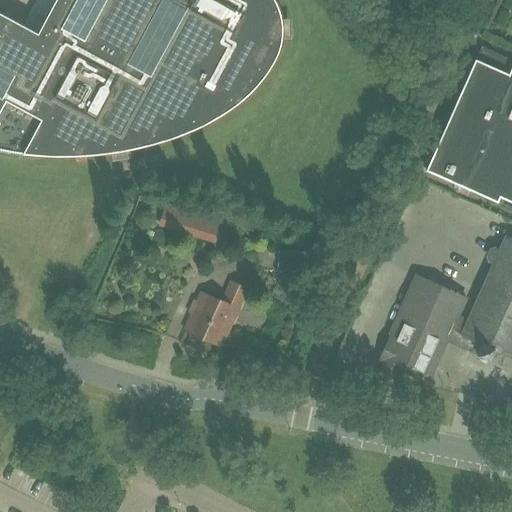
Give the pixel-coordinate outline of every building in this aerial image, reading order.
[(56,0),(38,33),(23,25),(0,13),(0,146),(24,152),(55,154),(74,153),(90,152),(118,149),(129,147),(139,145),(148,142),(158,140),(177,134),(192,128),(203,122),(214,116),(232,105),(242,97),(249,91),(256,83),(263,75),(268,68),(273,61),(276,54),(279,47),(281,40),(281,33),(281,23),(280,14),(277,4),(274,0),(56,0)] [(36,0),(33,6),(23,25),(38,33),(56,0),(36,0)] [(511,59),(481,46),(426,169),(511,207),(511,59)] [(166,204),(164,212),(160,224),(214,240),(218,225),(220,220),(166,204)] [(451,326),(446,338),(468,348),(468,349),(477,354),(477,355),(489,360),(490,359),(499,364),(504,353),(511,357),(511,238),(507,236),(500,250),(496,248),(491,250),(488,256),(490,262),(494,264),(464,332),(451,326)] [(318,254),(282,252),(280,271),(317,271),(318,254)] [(429,377),(446,338),(451,326),(465,295),(418,274),(379,360),(403,371),(405,366),(429,377)] [(221,345),(247,287),(232,281),(223,301),(202,291),(185,329),(221,345)]
